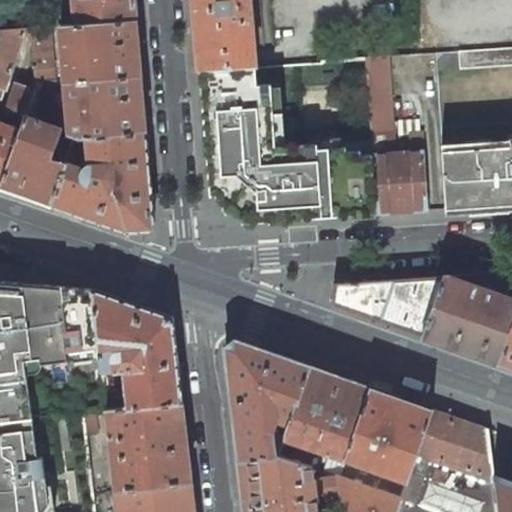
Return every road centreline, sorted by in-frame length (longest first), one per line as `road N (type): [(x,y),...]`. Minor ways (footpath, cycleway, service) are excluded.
road 1 (residential): [(191,304),(227,259),(511,237)]
road 2 (secondary): [(191,304),(511,420)]
road 3 (residential): [(191,304),(166,0)]
road 4 (residential): [(216,511),(191,304)]
road 5 (secondary): [(0,238),(191,304)]
